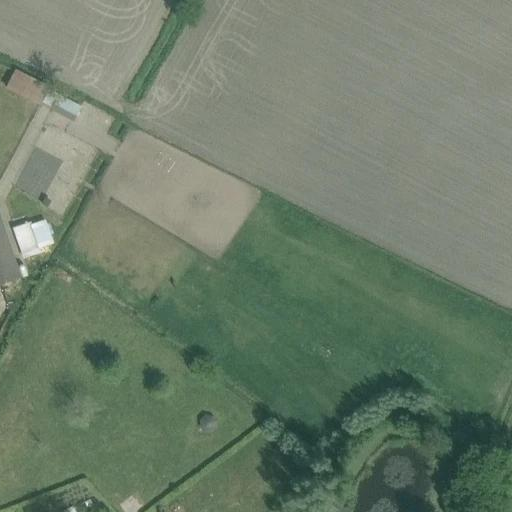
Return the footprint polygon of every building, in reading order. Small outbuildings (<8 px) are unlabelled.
[(47,89),(48,88),(49,85),(16,68),(6,87),(42,106),(44,102),(53,107),(59,95),(47,89)] [(81,106),(59,95),(53,107),(52,109),(73,120),(81,106)] [(44,176),(7,175),(6,189),(28,189),(28,209),(57,210),(58,175),(44,175),(44,176)] [(0,283),(8,280),(20,276),(0,217),(0,283)] [(32,224),(31,221),(12,228),(23,259),(40,253),(39,249),(55,243),(45,218),(32,224)] [(190,431),(203,427),(199,413),(186,417),(190,431)]
